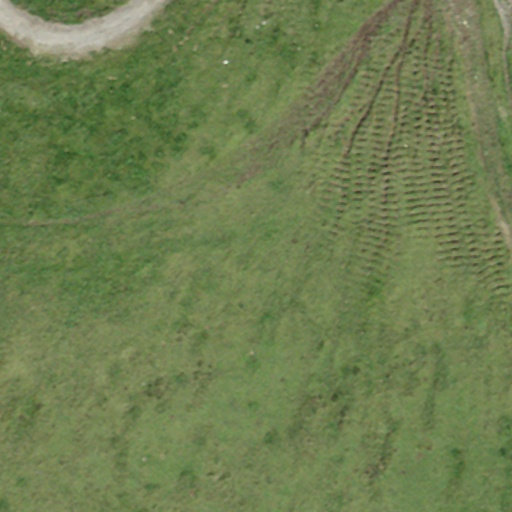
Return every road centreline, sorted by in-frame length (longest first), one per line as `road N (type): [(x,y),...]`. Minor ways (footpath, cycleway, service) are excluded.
road 1 (track): [(460,0),(511,225)]
road 2 (track): [(145,0),(130,20),(69,46),(0,20)]
